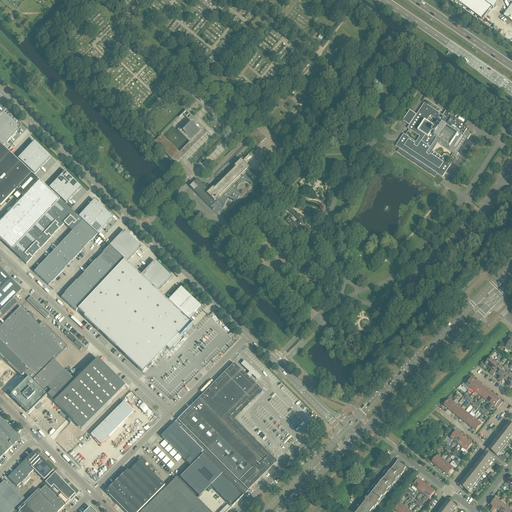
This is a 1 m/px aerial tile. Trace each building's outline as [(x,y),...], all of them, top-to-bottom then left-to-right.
[(456,0),(482,19),(492,7),(494,7),(498,0),(456,0)] [(415,118),(413,121),(411,125),(410,125),(407,129),(409,130),(405,136),(403,134),(396,146),(399,149),(436,174),(442,178),(450,166),(448,164),(454,155),(456,156),(459,152),(461,148),(466,140),(467,141),(471,135),(466,131),(468,128),(449,115),(448,115),(446,118),(435,111),(432,109),(428,106),(424,104),(416,116),(417,116),(415,118)] [(0,143),(3,147),(3,146),(8,142),(11,138),(20,128),(15,124),(11,120),(7,116),(2,112),(2,111),(0,113),(0,143)] [(177,130),(189,142),(190,143),(190,142),(189,142),(201,130),(202,130),(190,117),(189,118),(190,118),(178,130),(177,130)] [(249,133),(246,136),(254,143),(253,144),(255,146),(258,142),(260,144),(266,139),(262,135),(261,135),(258,132),(258,131),(255,128),(251,131),(252,132),(250,134),(249,133)] [(161,135),(158,139),(162,143),(158,146),(162,149),(172,160),(176,157),(179,153),(178,152),(170,144),(161,135)] [(34,142),(18,159),(35,175),(51,158),(34,142)] [(15,191),(31,174),(0,144),(0,206),(0,207),(15,191)] [(190,186),(189,187),(213,211),(214,209),(217,211),(221,212),(225,204),(226,202),(228,199),(233,201),(237,200),(239,196),(238,194),(236,190),(239,184),(245,182),(249,184),(251,185),(252,181),(253,181),(253,182),(257,178),(256,178),(250,171),(250,170),(251,170),(248,168),(242,161),(241,160),(234,167),(225,175),(209,191),(204,186),(197,179),(190,186)] [(65,172),(49,189),(66,204),(81,188),(65,172)] [(11,251),(21,241),(30,231),(40,220),(59,200),(31,174),(15,191),(22,198),(0,221),(0,240),(3,243),(9,249),(11,251)] [(68,228),(72,232),(72,231),(82,221),(79,218),(60,200),(59,200),(40,220),(55,234),(59,230),(64,224),(68,228)] [(94,201),(89,207),(98,216),(103,210),(94,201)] [(298,223),(299,225),(304,220),(299,215),(298,217),(288,206),(286,208),(299,222),(298,223)] [(89,207),(84,212),(93,221),(98,216),(89,207)] [(103,210),(98,216),(107,224),(112,219),(103,210)] [(79,218),(82,221),(88,227),(93,221),(84,212),(79,218)] [(304,232),(291,219),(292,217),(290,215),(285,220),(290,225),(292,224),(302,234),(304,232)] [(98,216),(93,221),(103,229),(107,224),(98,216)] [(51,238),(55,234),(40,220),(30,231),(45,244),(51,238)] [(82,221),(72,231),(87,245),(90,241),(91,242),(97,235),(88,227),(82,221)] [(93,221),(88,227),(97,235),(103,229),(93,221)] [(40,250),(45,244),(30,231),(21,241),(36,255),(40,250)] [(72,232),(63,242),(78,256),(84,249),(83,249),(87,245),(72,231),(72,232)] [(124,231),(109,246),(124,260),(124,261),(127,264),(136,254),(141,248),(137,244),(124,231)] [(32,259),(36,255),(21,241),(11,251),(20,259),(26,265),(32,259)] [(63,242),(53,252),(68,266),(71,262),(72,262),(78,256),(63,242)] [(103,253),(100,257),(114,271),(124,261),(124,260),(109,246),(103,253)] [(53,252),(43,262),(58,276),(64,270),(64,269),(68,266),(53,252)] [(96,261),(90,267),(105,281),(114,271),(100,257),(96,261)] [(124,261),(114,271),(105,281),(95,291),(85,302),(79,308),(78,310),(85,316),(84,317),(97,330),(99,332),(125,356),(126,358),(142,373),(151,364),(152,365),(154,362),(153,361),(166,348),(170,352),(170,351),(170,352),(170,351),(170,352),(184,337),(182,335),(192,325),(187,320),(127,264),(124,261)] [(149,267),(141,276),(159,292),(172,279),(168,275),(158,265),(154,261),(149,267)] [(58,276),(43,262),(34,272),(48,286),(52,282),(58,276)] [(84,274),(80,278),(95,291),(105,281),(90,267),(84,273),(84,274)] [(0,320),(17,304),(12,299),(22,290),(11,280),(0,268),(0,320)] [(76,281),(70,288),(85,302),(95,291),(80,278),(77,281),(76,281)] [(78,310),(79,308),(85,302),(70,288),(64,294),(65,294),(61,298),(76,312),(78,310)] [(168,301),(187,319),(200,306),(180,288),(168,301)] [(31,297),(27,301),(46,319),(50,315),(31,297)] [(3,325),(0,327),(0,355),(26,381),(10,396),(28,414),(35,407),(36,408),(40,404),(39,403),(46,396),(45,395),(46,395),(81,430),(88,423),(124,387),(97,359),(74,383),(52,361),(67,347),(42,323),(39,326),(35,322),(37,320),(34,317),(32,319),(20,307),(3,325)] [(509,352),(510,350),(511,347),(511,340),(508,337),(502,345),(505,348),(504,349),(509,352)] [(485,365),(489,368),(494,362),(490,358),(485,365)] [(10,366),(4,360),(0,363),(0,371),(2,374),(10,366)] [(489,373),(491,375),(499,365),(498,365),(500,363),(496,360),(494,362),(489,368),(492,370),(489,373)] [(234,364),(182,415),(210,444),(203,451),(207,456),(224,472),(245,494),(259,480),(277,462),(277,461),(277,462),(234,419),(262,391),(234,364)] [(498,375),(503,368),(499,365),(491,375),(493,376),(495,373),(498,375)] [(16,372),(10,366),(2,374),(8,379),(16,372)] [(498,380),(500,381),(509,369),(505,366),(503,368),(498,375),(500,377),(498,380)] [(504,380),(506,382),(511,374),(511,371),(509,369),(500,381),(501,383),(504,380)] [(464,383),(462,386),(468,391),(470,389),(476,381),(472,378),(466,385),(464,383)] [(470,389),(474,392),(480,385),(476,381),(470,389)] [(474,392),(478,395),(484,388),(480,385),(474,392)] [(478,395),(482,398),(488,391),(484,388),(478,395)] [(482,398),(486,401),(492,394),(488,391),(482,398)] [(486,401),(490,404),(496,397),(492,394),(486,401)] [(496,397),(490,404),(497,410),(502,403),(500,401),(496,397)] [(443,406),(448,409),(453,402),(449,399),(443,406)] [(448,409),(452,412),(457,405),(453,402),(448,409)] [(452,412),(456,415),(461,408),(457,405),(452,412)] [(456,415),(460,419),(465,412),(461,408),(456,415)] [(105,421),(91,435),(94,439),(101,445),(109,437),(119,426),(127,419),(117,409),(105,421)] [(460,419),(464,422),(469,415),(465,412),(460,419)] [(469,415),(464,422),(468,425),(473,418),(475,415),(471,412),(469,415)] [(182,415),(174,423),(203,451),(210,444),(182,415)] [(0,458),(5,454),(21,438),(15,432),(12,430),(0,417),(0,458)] [(468,425),(472,428),(477,421),(473,418),(468,425)] [(477,421),(472,428),(476,431),(483,423),(479,420),(477,421)] [(203,451),(174,423),(161,437),(189,465),(176,478),(197,499),(206,490),(208,492),(212,488),(224,500),(231,507),(245,494),(224,472),(207,456),(203,451)] [(511,435),(504,430),(498,438),(506,444),(511,436),(511,435)] [(450,439),(455,442),(460,435),(456,431),(450,439)] [(455,442),(458,445),(464,438),(460,435),(455,442)] [(458,445),(462,448),(468,441),(464,438),(458,445)] [(498,438),(495,442),(503,448),(506,444),(498,438)] [(468,441),(462,448),(467,451),(472,444),(468,441)] [(503,448),(495,442),(489,450),(497,456),(503,448)] [(46,482),(55,473),(53,471),(34,452),(25,461),(8,478),(17,487),(34,470),(46,482)] [(460,486),(463,488),(468,493),(494,459),(486,453),(460,486)] [(432,462),(436,466),(441,459),(437,455),(432,462)] [(114,501),(115,501),(118,504),(117,504),(118,505),(118,504),(119,506),(121,508),(123,510),(125,511),(124,511),(125,511),(141,511),(166,488),(144,466),(147,463),(140,457),(138,460),(140,461),(129,472),(127,470),(125,472),(124,474),(123,474),(122,476),(121,476),(122,476),(120,478),(120,477),(120,478),(118,479),(118,480),(116,481),(115,483),(114,483),(113,485),(112,485),(113,485),(111,487),(109,489),(109,488),(109,489),(107,490),(105,492),(109,496),(110,497),(112,499),(114,500),(114,501)] [(436,466),(440,469),(445,462),(441,459),(436,466)] [(364,505),(359,510),(358,511),(371,511),(374,509),(375,509),(379,504),(378,504),(383,498),(387,493),(391,487),(392,487),(396,482),(395,482),(400,476),(404,471),(406,468),(398,461),(368,500),(367,499),(365,501),(363,504),(364,505)] [(440,469),(444,472),(449,465),(445,462),(440,469)] [(449,465),(444,472),(448,475),(454,468),(449,465)] [(58,511),(70,500),(69,500),(74,494),(68,487),(69,486),(55,473),(46,482),(44,484),(45,484),(27,501),(16,511),(58,511)] [(28,476),(21,484),(23,486),(31,478),(28,476)] [(209,511),(176,478),(142,511),(209,511)] [(413,486),(417,490),(423,483),(418,479),(413,486)] [(0,511),(16,511),(27,501),(6,480),(5,480),(6,481),(6,482),(5,483),(4,482),(0,486),(0,485),(0,511)] [(417,490),(421,493),(427,486),(423,483),(417,490)] [(421,493),(425,496),(431,489),(427,486),(421,493)] [(431,489),(425,496),(429,499),(435,492),(431,489)] [(490,511),(491,511),(500,501),(500,500),(499,501),(495,498),(490,505),(493,507),(490,511)] [(494,511),(497,510),(499,511),(504,505),(506,503),(501,500),(500,501),(491,511),(494,511)] [(440,511),(452,511),(457,507),(449,501),(440,511)] [(394,510),(396,511),(399,511),(404,506),(400,503),(394,510)]
